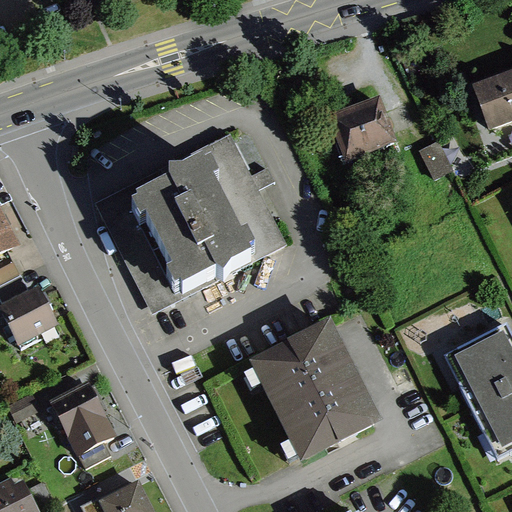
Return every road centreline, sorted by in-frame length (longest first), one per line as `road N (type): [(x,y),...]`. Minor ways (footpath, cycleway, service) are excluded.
road 1 (residential): [(203,511),(69,248),(23,107)]
road 2 (primary): [(23,107),(349,0)]
